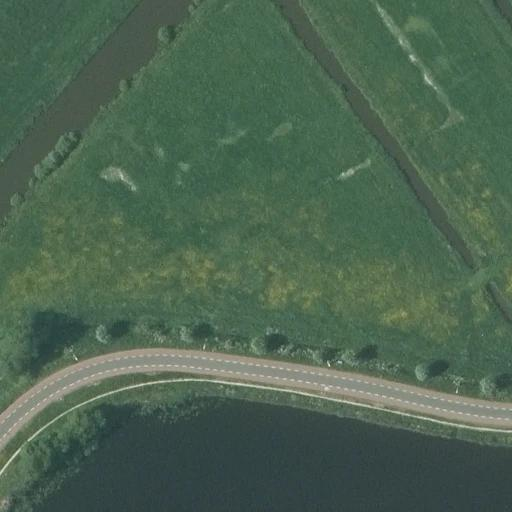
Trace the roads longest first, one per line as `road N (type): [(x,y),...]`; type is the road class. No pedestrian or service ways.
road 1 (tertiary): [(511,417),(152,363),(72,378),(0,433)]
road 2 (track): [(0,117),(99,0)]
